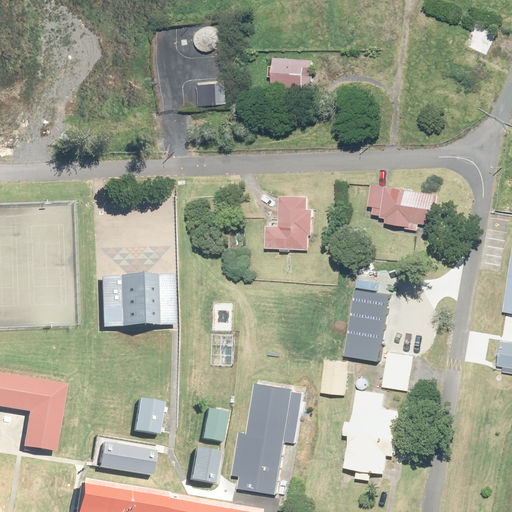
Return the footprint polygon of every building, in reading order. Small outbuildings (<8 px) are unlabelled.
[(498,33),(474,23),(464,46),(487,57),(498,33)] [(499,75),(456,53),(451,64),(444,61),(437,76),(486,101),(499,75)] [(317,63),(281,61),(279,90),(306,91),(307,77),(316,78),(317,63)] [(441,195),(390,186),(384,222),(421,228),(422,222),(436,224),(441,195)] [(314,197),(285,195),(283,225),(270,224),(269,248),(311,251),(314,197)] [(103,277),(105,328),(180,326),(178,275),(103,277)] [(388,294),(353,289),(343,357),(378,362),(388,294)] [(234,332),(214,333),(215,363),(234,363),(234,332)] [(414,352),(392,349),(387,386),(409,389),(414,352)] [(0,374),(0,407),(30,413),(24,448),(54,454),(66,386),(0,374)] [(279,494),(295,389),(259,384),(250,434),(243,433),(237,476),(243,477),(241,488),(279,494)] [(389,393),(364,390),(353,471),(393,476),(402,412),(387,409),(389,393)] [(164,402),(135,399),(131,436),(160,439),(164,402)] [(231,416),(208,412),(202,441),(225,445),(231,416)] [(159,451),(103,443),(100,467),(156,475),(159,451)] [(209,449),(194,447),(189,478),(216,482),(221,451),(209,449)] [(253,511),(84,485),(79,511),(253,511)]
